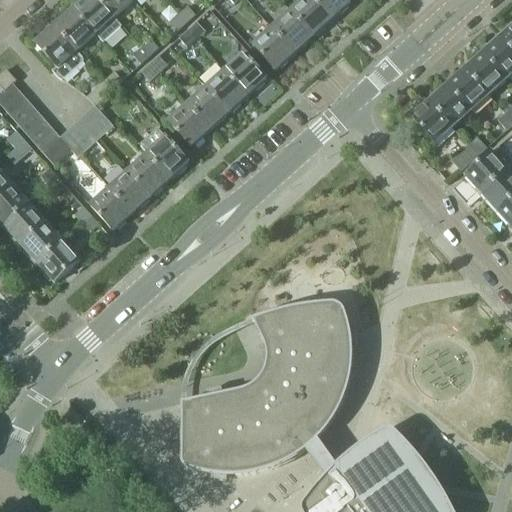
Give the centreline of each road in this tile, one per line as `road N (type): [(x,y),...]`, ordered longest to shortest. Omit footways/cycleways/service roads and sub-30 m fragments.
road 1 (tertiary): [(53,368),(352,107)]
road 2 (residential): [(511,290),(415,179)]
road 3 (tertiary): [(352,107),(446,14)]
